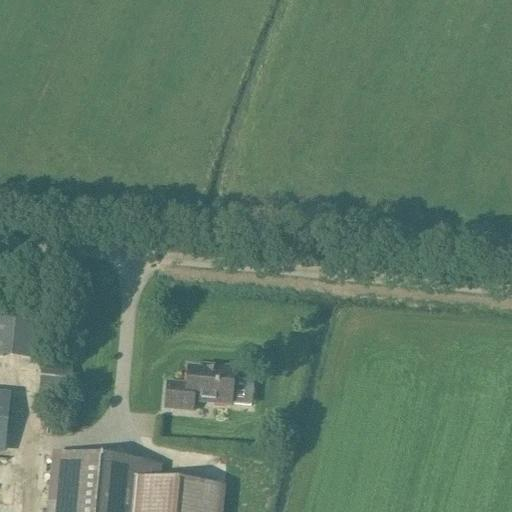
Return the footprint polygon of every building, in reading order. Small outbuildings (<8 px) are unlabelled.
[(0,358),(37,362),(42,308),(0,303),(0,358)] [(40,395),(70,398),(72,364),(42,362),(40,395)] [(231,406),(234,370),(203,367),(203,371),(188,370),(186,386),(167,384),(165,409),(192,412),(193,402),(231,406)] [(0,450),(4,451),(9,397),(0,396),(0,450)] [(48,511),(217,511),(220,488),(158,482),(160,465),(53,455),(48,511)]
